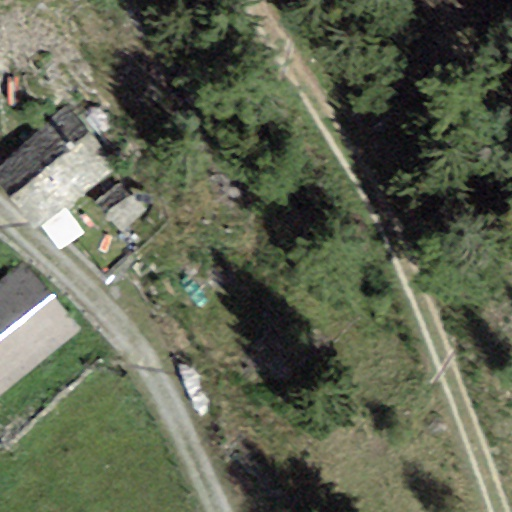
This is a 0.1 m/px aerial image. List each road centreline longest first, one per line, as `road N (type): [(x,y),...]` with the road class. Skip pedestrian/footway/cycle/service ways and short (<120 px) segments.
road 1 (track): [(498,511),(399,251),(261,0)]
road 2 (unclassified): [(0,215),(135,348),(217,511)]
